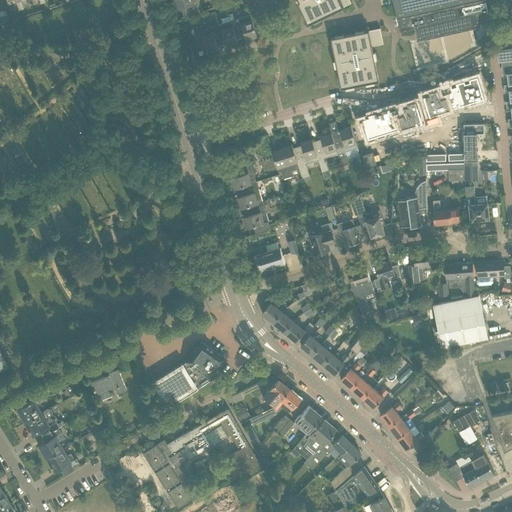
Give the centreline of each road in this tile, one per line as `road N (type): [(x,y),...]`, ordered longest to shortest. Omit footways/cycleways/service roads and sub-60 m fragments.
road 1 (residential): [(35,500),(282,358)]
road 2 (residential): [(235,295),(398,242),(511,246)]
road 3 (residential): [(0,392),(235,295)]
road 4 (residential): [(189,144),(331,99),(385,100)]
road 5 (residential): [(491,46),(511,220)]
road 6 (residential): [(409,471),(282,358)]
road 7 (residential): [(235,295),(189,144)]
